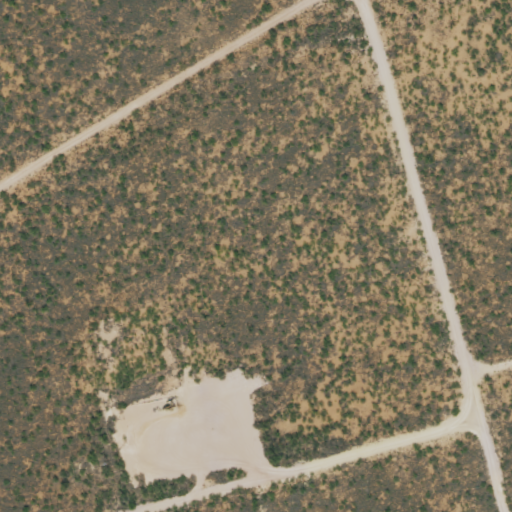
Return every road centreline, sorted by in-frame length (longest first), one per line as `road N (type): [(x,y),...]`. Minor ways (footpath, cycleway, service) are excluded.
road 1 (track): [(0,191),(306,0),(511,387)]
road 2 (track): [(511,410),(161,496),(141,511)]
